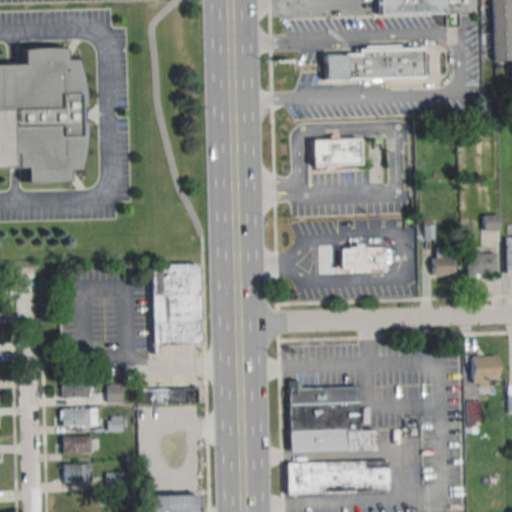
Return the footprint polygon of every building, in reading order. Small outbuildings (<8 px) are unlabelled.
[(375,15),(374,0),(445,0),(446,13),(375,15)] [(488,0),(490,61),(508,60),(509,78),(511,77),(511,55),(510,56),(508,0),(488,0)] [(423,78),(423,47),(398,48),(398,45),(364,46),(364,49),(354,49),(354,53),(322,54),(323,80),(358,80),(358,83),(370,82),(370,79),(423,78)] [(0,64),(0,167),(22,167),(24,183),(66,181),(66,170),(74,170),(80,156),(82,137),(83,121),(81,100),(79,83),(76,69),(72,58),(62,58),(61,47),(20,49),(20,64),(0,64)] [(312,167),(311,141),(357,138),(359,164),(312,167)] [(481,214),(481,230),(498,230),(498,214),(481,214)] [(433,239),(432,220),(422,220),(422,239),(433,239)] [(511,235),(503,235),(503,274),(511,274),(511,235)] [(365,269),(365,272),(345,272),(345,271),(338,271),(337,248),(344,248),(344,246),(354,246),(354,243),(361,243),(361,246),(365,246),(365,247),(383,247),(384,269),(365,269)] [(430,257),(430,274),(452,274),(452,258),(446,258),(446,248),(434,248),(434,257),(430,257)] [(496,275),(496,252),(463,252),(463,275),(496,275)] [(148,264),(150,344),(199,343),(198,263),(148,264)] [(487,386),(487,379),(495,379),(495,354),(469,354),(469,386),(487,386)] [(86,381),(59,381),(59,397),(86,397),(86,381)] [(120,384),(104,384),(104,402),(120,402),(120,384)] [(135,387),(135,403),(196,403),(196,387),(135,387)] [(374,450),(374,429),(355,429),(354,388),(287,390),(289,452),(374,450)] [(464,424),(478,424),(478,399),(464,399),(464,424)] [(95,425),(95,408),(59,408),(59,425),(95,425)] [(121,416),(109,416),(109,421),(105,421),(105,431),(121,431),(121,416)] [(60,453),(89,453),(89,435),(60,435),(60,453)] [(193,481),(193,447),(157,447),(157,481),(193,481)] [(387,490),(386,460),(285,463),(286,493),(387,490)] [(60,482),(85,482),(85,474),(89,474),(89,462),(60,462),(60,482)] [(122,471),(103,471),(103,488),(122,488),(122,471)] [(144,511),(198,511),(198,498),(144,499),(144,511)]
